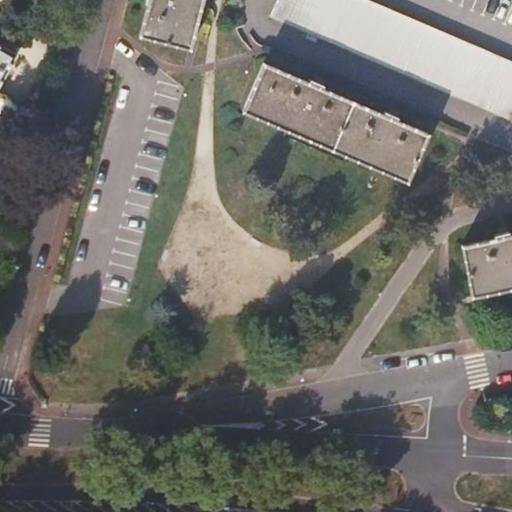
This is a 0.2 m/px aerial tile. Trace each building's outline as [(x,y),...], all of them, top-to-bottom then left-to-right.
[(190,50),(202,0),(143,0),(143,3),(148,4),(140,36),(190,50)] [(511,63),(365,0),(278,0),(271,18),(511,122),(511,63)] [(0,86),(18,54),(0,44),(0,86)] [(245,112),(408,182),(428,135),(394,121),(396,117),(386,112),(384,117),(322,90),(324,86),(310,80),(309,84),(264,65),(245,112)] [(511,235),(510,236),(509,231),(494,235),(495,240),(464,247),(474,296),(505,289),(511,287),(511,235)]
